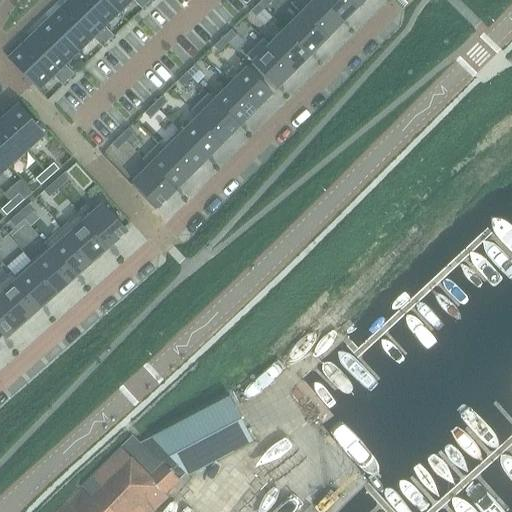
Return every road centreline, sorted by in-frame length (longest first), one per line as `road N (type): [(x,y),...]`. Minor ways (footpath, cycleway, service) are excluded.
road 1 (tertiary): [(5,511),(511,22)]
road 2 (residential): [(404,0),(162,238),(0,383)]
